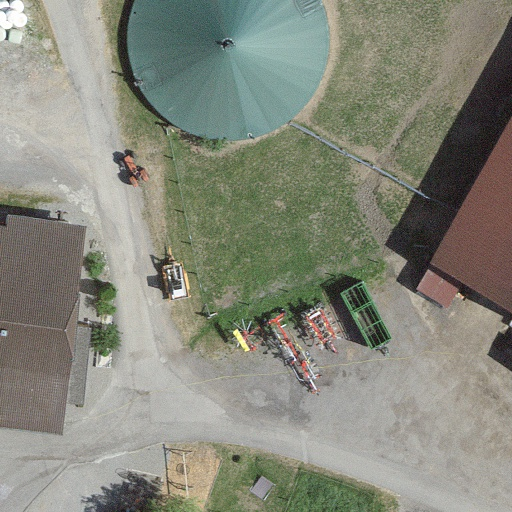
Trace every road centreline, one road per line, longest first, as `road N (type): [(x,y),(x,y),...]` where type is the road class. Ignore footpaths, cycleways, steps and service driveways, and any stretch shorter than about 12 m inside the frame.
road 1 (residential): [(476,511),(233,431),(163,383),(147,357),(88,101),(55,0)]
road 2 (unknown): [(163,383),(137,435),(101,459),(0,457)]
